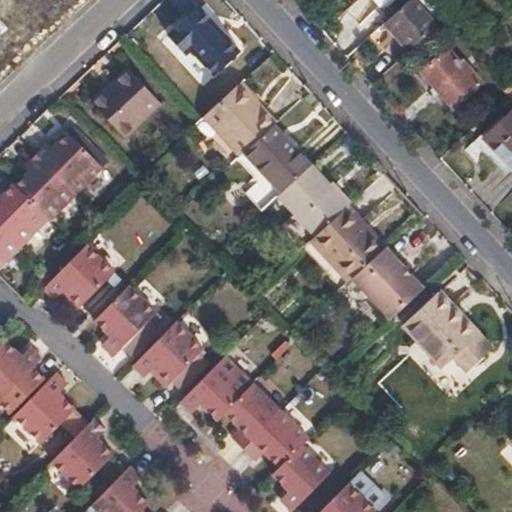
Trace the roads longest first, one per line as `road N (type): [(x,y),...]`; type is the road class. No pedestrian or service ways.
road 1 (residential): [(257,0),(511,276)]
road 2 (residential): [(0,295),(47,329),(232,511)]
road 3 (residential): [(123,0),(0,121)]
